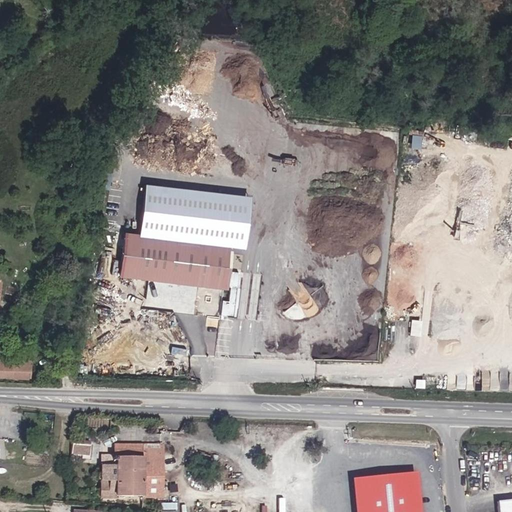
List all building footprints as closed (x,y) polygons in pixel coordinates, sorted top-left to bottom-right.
[(230,155),(236,109),(218,107),(212,153),(230,155)] [(257,117),(259,110),(241,107),(240,114),(257,117)] [(377,214),(383,172),(307,164),(301,206),(377,214)] [(225,288),(229,245),(242,247),(247,197),(145,185),(139,234),(124,232),(119,275),(225,288)] [(76,283),(78,267),(72,266),(69,282),(76,283)] [(243,299),(262,300),(263,273),(248,273),(248,288),(244,288),(243,299)] [(317,315),(317,303),(285,302),(285,313),(317,315)] [(403,320),(403,307),(388,306),(387,319),(403,320)] [(410,334),(419,335),(421,319),(411,318),(410,334)] [(75,342),(78,322),(68,321),(65,341),(75,342)] [(365,358),(380,358),(379,341),(365,341),(365,358)] [(0,377),(30,378),(31,360),(0,359),(0,377)] [(164,444),(113,442),(113,457),(142,458),(141,496),(162,497),(164,444)] [(114,495),(141,496),(142,458),(113,457),(113,465),(99,464),(98,479),(114,479),(114,495)] [(349,511),(416,511),(412,471),(346,477),(349,511)] [(511,511),(511,500),(496,502),(497,511),(511,511)]
